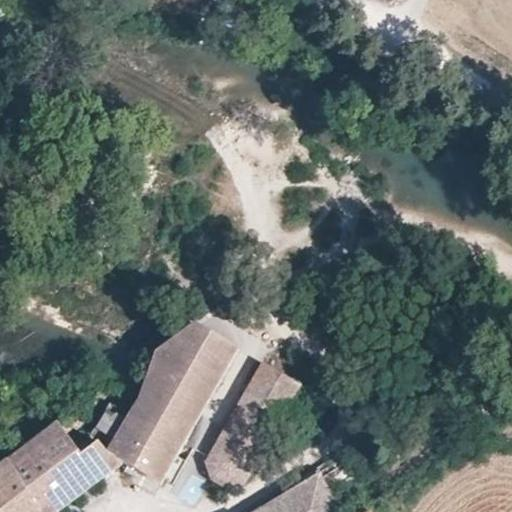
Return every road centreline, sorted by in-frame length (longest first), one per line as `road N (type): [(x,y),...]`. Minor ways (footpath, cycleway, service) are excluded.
road 1 (track): [(167,511),(255,347),(287,305),(286,283),(232,145),(213,129)]
road 2 (track): [(228,511),(332,438),(347,406),(345,369),(315,323),(287,305)]
road 3 (track): [(0,28),(85,51),(213,129)]
road 4 (track): [(401,31),(511,104)]
